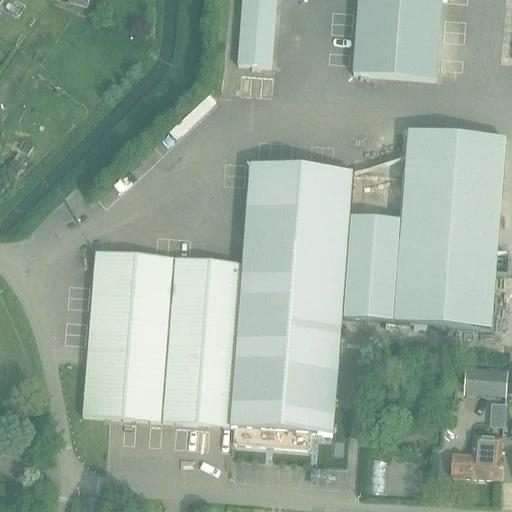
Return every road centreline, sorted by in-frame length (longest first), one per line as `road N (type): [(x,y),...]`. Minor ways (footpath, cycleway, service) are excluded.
road 1 (unclassified): [(66,483),(421,511)]
road 2 (unclassified): [(66,483),(43,342),(0,261)]
